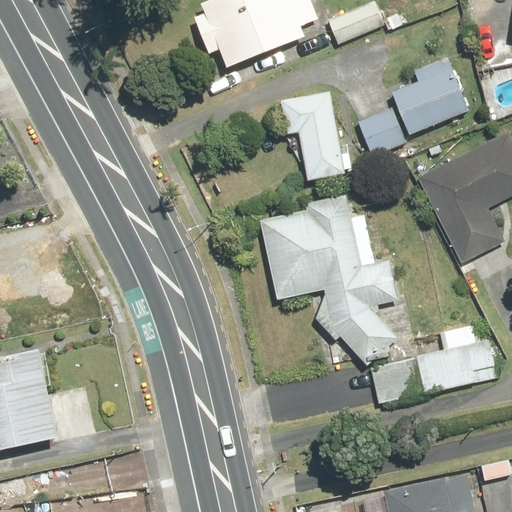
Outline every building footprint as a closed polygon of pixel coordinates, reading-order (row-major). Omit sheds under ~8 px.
[(307,0),(224,0),(199,11),(227,76),(323,36),(307,0)] [(380,2),(333,20),(342,45),(390,27),(380,2)] [(420,82),(394,93),(399,105),(359,121),(374,159),(416,142),(413,135),(471,111),(449,58),(416,72),(420,82)] [(333,93),(283,102),(288,135),(301,133),(309,180),(346,174),(333,93)] [(511,132),(511,131),(418,177),(463,265),(508,243),(491,209),(511,197),(511,132)] [(326,290),(335,329),(369,367),(400,340),(374,311),(373,307),(402,300),(393,261),(364,267),(348,194),(307,203),(309,211),(262,221),(280,300),(326,290)] [(450,350),(424,358),(434,396),(501,378),(491,341),(479,345),(474,326),(445,334),(450,350)] [(0,451),(60,440),(42,350),(0,358),(0,451)] [(420,358),(375,370),(385,406),(430,394),(420,358)] [(475,511),(468,472),(383,489),(387,511),(475,511)]
